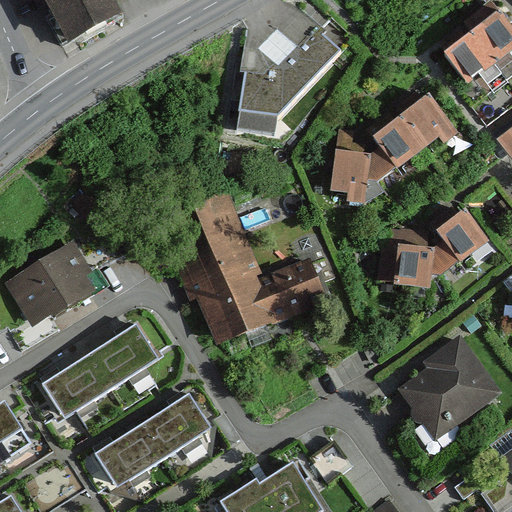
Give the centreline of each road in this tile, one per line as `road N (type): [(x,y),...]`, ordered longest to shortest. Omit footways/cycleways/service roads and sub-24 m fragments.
road 1 (residential): [(0,379),(126,301),(162,304),(246,429),(263,439),(320,412),(337,415),(354,424),(416,511)]
road 2 (tertiary): [(222,0),(42,107)]
